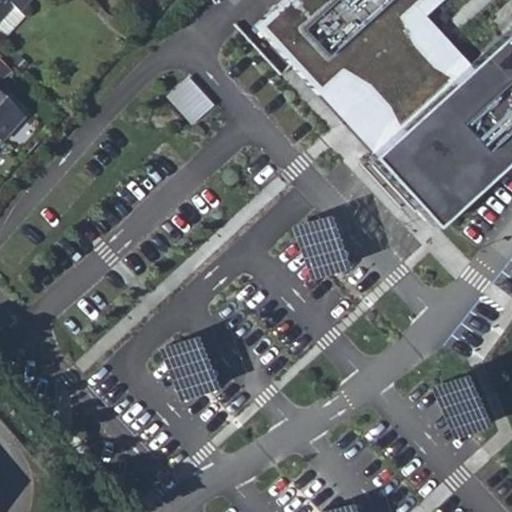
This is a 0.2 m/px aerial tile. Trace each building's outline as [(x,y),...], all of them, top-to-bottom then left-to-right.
[(16,10),(24,0),(0,0),(0,34),(2,37),(22,16),(16,10)] [(282,0),(254,26),(318,95),(338,76),(351,82),(362,90),(371,99),(379,108),(384,116),(387,122),(392,135),(372,154),(431,218),(511,144),(511,25),(468,66),(456,60),(444,52),(435,43),(427,34),(422,26),(419,20),(414,7),(421,0),(282,0)] [(511,144),(431,218),(372,154),(368,158),(431,227),(511,152),(511,23),(467,65),(422,16),(439,0),(421,0),(414,7),(419,20),(422,26),(427,34),(435,43),(444,52),(456,60),(468,66),(511,25),(511,144)] [(189,73),(166,95),(193,123),(216,101),(189,73)] [(338,76),(318,95),(372,154),(392,135),(387,122),(384,116),(379,108),(371,99),(362,90),(351,82),(338,76)] [(0,140),(23,115),(0,94),(0,140)]
